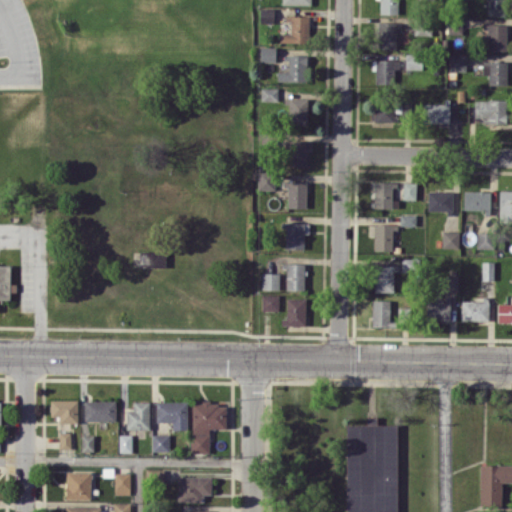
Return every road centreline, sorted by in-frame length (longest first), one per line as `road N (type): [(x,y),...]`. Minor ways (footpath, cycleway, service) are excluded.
road 1 (tertiary): [(0,355),(511,363)]
road 2 (residential): [(344,0),(342,362)]
road 3 (residential): [(342,155),(511,157)]
road 4 (residential): [(28,356),(28,511)]
road 5 (residential): [(253,360),(253,511)]
